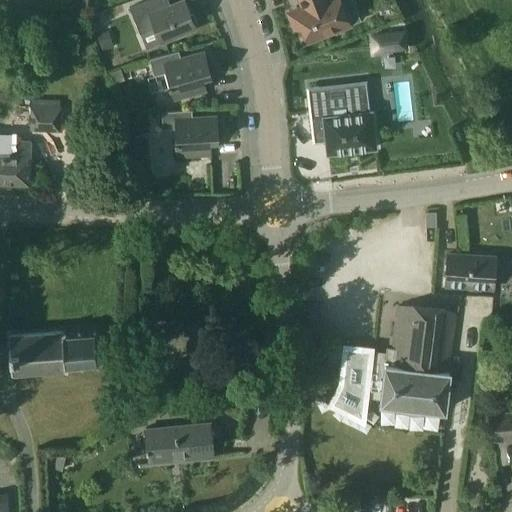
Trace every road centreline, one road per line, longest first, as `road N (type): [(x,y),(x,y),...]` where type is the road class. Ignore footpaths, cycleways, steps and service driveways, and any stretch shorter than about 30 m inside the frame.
road 1 (tertiary): [(283,511),(293,389),(276,211)]
road 2 (tertiary): [(276,211),(67,214),(0,205)]
road 3 (tertiary): [(276,211),(511,180)]
road 4 (residential): [(276,211),(251,42),(233,0)]
